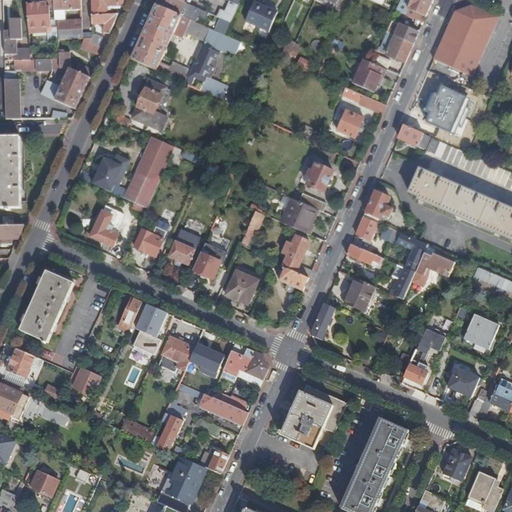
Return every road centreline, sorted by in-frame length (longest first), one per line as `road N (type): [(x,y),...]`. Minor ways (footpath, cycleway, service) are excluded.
road 1 (residential): [(290,351),(447,0)]
road 2 (residential): [(36,238),(290,351)]
road 3 (residential): [(218,511),(290,351)]
road 4 (residential): [(290,351),(445,419)]
road 5 (residential): [(85,129),(143,0)]
